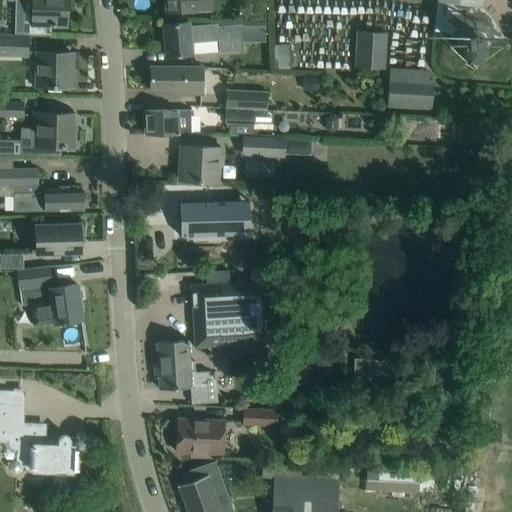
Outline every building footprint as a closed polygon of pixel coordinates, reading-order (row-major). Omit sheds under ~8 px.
[(8,0),(8,1),(30,2),(28,33),(50,34),(50,25),(66,25),(66,0),(8,0)] [(165,0),(166,12),(211,9),(210,0),(165,0)] [(478,5),(479,5),(437,1),(434,31),(442,32),(439,41),(439,46),(439,48),(439,53),(441,58),(443,63),(446,68),(450,71),(454,75),(459,77),(465,78),(470,79),(475,78),(481,77),(485,74),(490,71),(494,68),(497,63),(499,58),(500,53),(501,48),(501,44),(500,40),(504,38),(490,17),(478,5)] [(190,26),(189,21),(162,23),(165,56),(192,54),(191,43),(218,41),(219,52),(243,51),(242,38),(266,39),(265,26),(241,26),(241,24),(217,26),(217,23),(190,26)] [(356,30),(354,67),(384,69),(386,32),(356,30)] [(0,53),(25,54),(26,36),(0,35),(0,53)] [(271,69),(289,68),(288,44),(270,45),(271,69)] [(71,52),(51,52),(37,51),(36,85),(70,86),(71,52)] [(169,90),(172,90),(172,95),(203,95),(203,67),(196,67),(170,66),(150,66),(149,90),(169,90)] [(412,78),(412,77),(413,70),(389,68),(387,107),(430,110),(431,100),(433,80),(412,78)] [(225,112),(253,113),(254,109),(266,110),(267,92),(226,90),(225,112)] [(0,115),(22,116),(22,101),(0,100),(0,115)] [(191,130),(190,107),(144,110),(145,133),(178,131),(178,130),(191,130)] [(204,123),(216,123),(216,107),(204,107),(204,123)] [(34,112),(33,128),(21,127),(20,140),(21,154),(60,155),(60,146),(73,146),(73,125),(72,125),(72,113),(34,112)] [(252,135),(253,113),(225,112),(224,122),(225,122),(225,126),(218,125),(217,133),(223,133),(223,134),(252,135)] [(284,138),(242,136),(241,155),(283,158),(284,138)] [(221,147),(202,146),(182,145),(180,179),(216,181),(217,164),(220,165),(221,147)] [(12,156),(0,155),(0,195),(14,195),(15,212),(83,209),(82,189),(44,189),(44,192),(34,192),(33,184),(37,184),(37,168),(12,168),(12,156)] [(235,202),(174,205),(175,239),(237,236),(235,202)] [(32,252),(80,250),(80,241),(84,241),(83,227),(79,227),(79,224),(35,225),(36,240),(32,240),(32,252)] [(17,271),(6,272),(8,285),(19,284),(22,305),(29,304),(30,304),(33,323),(52,321),(61,320),(81,317),(77,283),(65,284),(65,280),(51,281),(49,266),(17,270),(17,271)] [(270,280),(191,284),(195,346),(273,342),(270,280)] [(187,349),(187,340),(157,342),(158,362),(153,363),(153,364),(158,364),(159,375),(154,376),(154,377),(159,377),(159,387),(190,385),(191,403),(217,401),(215,374),(209,375),(209,370),(189,372),(187,349)] [(22,391),(0,390),(0,439),(6,439),(16,449),(15,460),(12,461),(10,463),(9,466),(10,469),(12,471),(15,472),(18,472),(20,469),(21,466),(53,468),(53,489),(71,490),(72,468),(78,469),(79,448),(75,448),(75,440),(70,440),(70,439),(67,435),(61,435),(57,438),(57,440),(43,439),(43,425),(21,424),(22,391)] [(274,409),(274,408),(245,407),(245,408),(243,408),(243,423),(275,424),(276,410),(274,409)] [(223,419),(197,418),(177,417),(176,451),(221,453),(223,419)] [(184,482),(177,484),(187,511),(220,511),(215,498),(226,494),(214,461),(180,473),(184,482)] [(428,511),(430,475),(391,474),(389,511),(428,511)] [(335,511),(338,480),(293,478),(273,477),(271,511),(335,511)]
